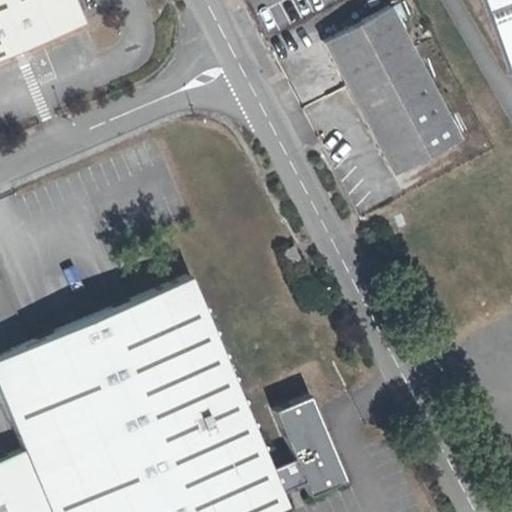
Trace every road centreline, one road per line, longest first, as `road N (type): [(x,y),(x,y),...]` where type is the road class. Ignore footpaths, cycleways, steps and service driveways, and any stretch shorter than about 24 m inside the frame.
road 1 (unclassified): [(474,511),(238,62)]
road 2 (unclassified): [(238,62),(0,167)]
